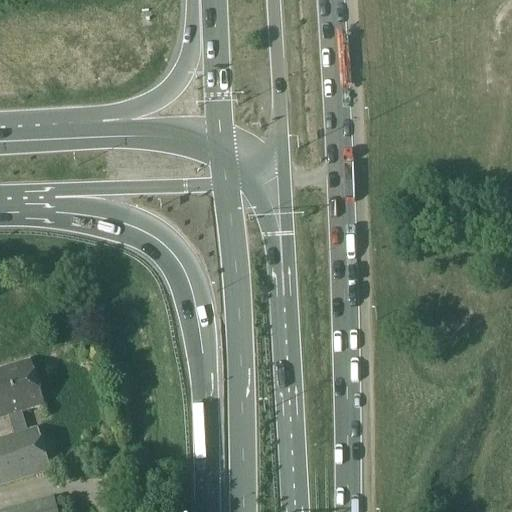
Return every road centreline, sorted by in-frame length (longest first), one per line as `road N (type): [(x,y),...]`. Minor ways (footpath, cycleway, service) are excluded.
road 1 (motorway): [(349,511),(331,0)]
road 2 (motorway): [(53,210),(126,223),(159,238),(182,266),(198,349),(205,511)]
road 3 (trunk): [(295,511),(278,170)]
road 4 (trunk): [(226,185),(240,335),(241,511)]
road 5 (motorway): [(212,0),(169,93),(100,135)]
road 6 (motorway): [(53,210),(126,187),(226,185)]
road 7 (secondary): [(278,170),(273,0)]
road 8 (trunk): [(212,0),(222,146)]
road 9 (motorway): [(222,146),(100,135)]
